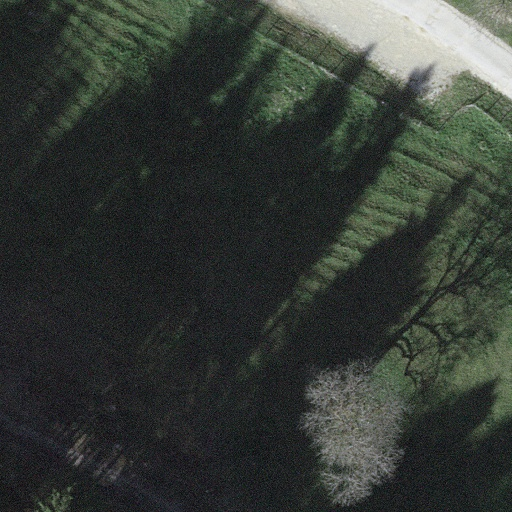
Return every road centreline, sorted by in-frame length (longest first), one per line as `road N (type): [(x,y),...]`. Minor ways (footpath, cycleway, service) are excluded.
road 1 (track): [(130,511),(0,434)]
road 2 (unclassified): [(511,73),(398,0)]
